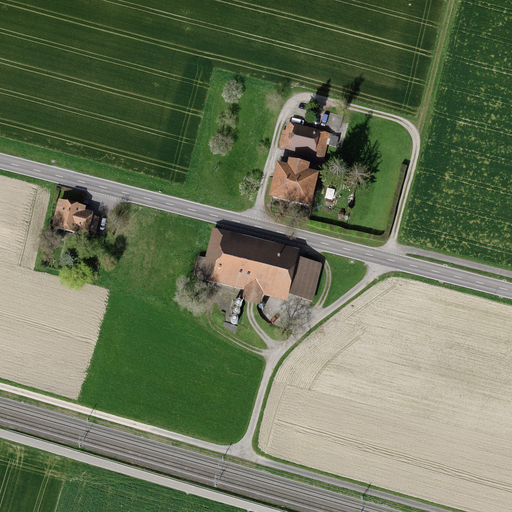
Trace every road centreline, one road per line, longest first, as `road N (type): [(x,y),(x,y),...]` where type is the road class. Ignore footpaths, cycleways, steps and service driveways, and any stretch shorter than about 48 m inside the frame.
road 1 (primary): [(0,161),(511,290)]
road 2 (track): [(0,388),(437,511)]
road 3 (unclassified): [(266,511),(0,435)]
road 4 (track): [(386,258),(281,349),(242,457)]
road 5 (track): [(391,246),(511,275)]
